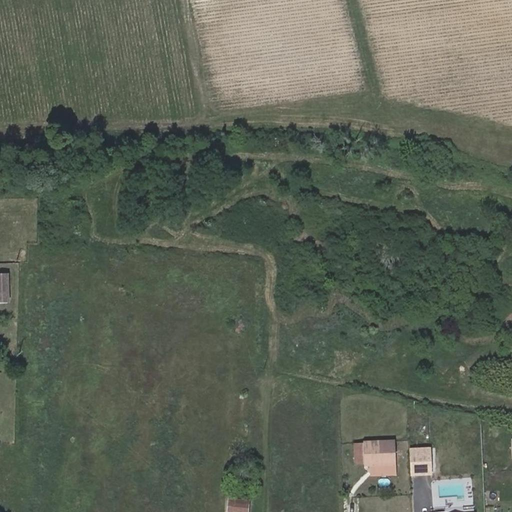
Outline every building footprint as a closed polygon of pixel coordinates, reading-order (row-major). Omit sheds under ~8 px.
[(0,275),(0,295),(9,296),(8,275),(0,275)] [(0,303),(9,303),(9,296),(0,295),(0,303)] [(396,464),(395,440),(354,442),(355,464),(364,463),(364,465),(369,465),(396,464)] [(409,449),(410,474),(430,473),(428,448),(409,449)] [(396,474),(396,464),(369,465),(370,475),(396,474)] [(246,511),(248,501),(229,499),(227,511),(246,511)]
